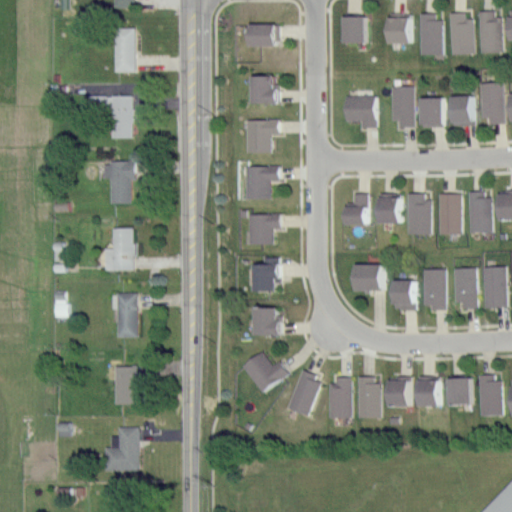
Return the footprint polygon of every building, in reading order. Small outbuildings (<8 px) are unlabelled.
[(478,9),(494,8),(494,15),(501,15),(503,49),(480,51),(478,9)] [(389,9),(403,9),(403,15),(411,15),(411,40),(389,40),(389,9)] [(344,10),(358,10),(358,15),(365,15),(365,40),(344,40),(344,10)] [(420,10),(435,10),(435,17),(443,17),(444,53),(420,53),(420,10)] [(449,10),(465,10),(465,16),(473,16),(474,52),(450,52),(449,10)] [(250,21),(249,45),(277,45),(278,21),(250,21)] [(117,27),(118,71),(138,70),(138,26),(117,27)] [(250,74),(250,102),(279,102),(279,86),(274,86),(274,74),(250,74)] [(479,80),(481,115),(489,115),(489,122),(505,122),(503,79),(479,80)] [(391,83),(414,83),(413,125),(397,125),(397,118),(391,118),(391,83)] [(344,93),(344,118),(360,118),(360,124),(375,124),(375,93),(344,93)] [(451,94),(452,122),(474,122),(473,93),(451,94)] [(91,94),(91,113),(115,113),(115,137),(137,137),(137,94),(91,94)] [(421,95),(421,126),(444,126),(444,95),(421,95)] [(248,118),(248,151),(272,152),(273,133),(280,133),(280,118),(248,118)] [(106,163),(107,177),(113,177),(114,203),(134,202),(134,180),(139,178),(138,159),(113,159),(113,163),(106,163)] [(247,165),(248,197),(272,197),(272,179),(281,179),(281,165),(247,165)] [(511,187),(498,188),(499,218),(511,217),(511,187)] [(467,189),(469,231),(493,230),(491,194),(484,194),(484,188),(467,189)] [(379,190),(379,222),(401,222),(401,195),(390,195),(390,190),(379,190)] [(346,199),(345,222),(367,222),(368,191),(353,191),(353,199),(346,199)] [(407,191),(406,232),(431,232),(431,197),(423,197),(423,191),(407,191)] [(438,191),(461,191),(461,231),(438,231),(438,191)] [(250,211),(251,242),(273,241),(272,226),(282,226),(282,211),(250,211)] [(116,228),(117,246),(107,246),(108,269),(138,268),(136,227),(116,228)] [(356,263),(356,289),(384,289),(384,262),(356,263)] [(254,263),(254,290),(275,289),(275,276),(280,275),(279,263),(254,263)] [(483,265),(486,307),(508,306),(505,264),(483,265)] [(454,266),(455,301),(461,301),(461,306),(477,305),(476,265),(454,266)] [(423,266),(423,302),(430,302),(430,308),(447,308),(446,266),(423,266)] [(393,278),(394,309),(416,308),(415,278),(393,278)] [(57,317),(69,316),(68,290),(56,291),(57,317)] [(117,290),(139,290),(138,336),(117,336),(117,290)] [(255,307),(255,333),(282,333),(282,318),(277,318),(277,306),(255,307)] [(244,365),(264,391),(289,372),(280,359),(274,364),(263,350),(244,365)] [(115,364),(138,364),(138,405),(115,404),(115,364)] [(288,406),(303,367),(314,371),(311,378),(322,382),(309,415),(288,406)] [(480,373),(481,414),(504,413),(503,379),(496,379),(496,373),(480,373)] [(359,374),(359,415),(382,415),(382,381),(375,381),(375,374),(359,374)] [(332,384),(338,384),(337,376),(352,375),(353,415),(332,415),(332,384)] [(449,377),(449,405),(474,404),(474,376),(449,377)] [(419,377),(419,405),(443,405),(443,377),(419,377)] [(389,379),(388,407),(411,407),(411,379),(389,379)] [(105,445),(105,469),(139,469),(139,424),(120,424),(120,434),(112,434),(112,445),(105,445)] [(511,511),(482,511),(511,482),(511,511)]
